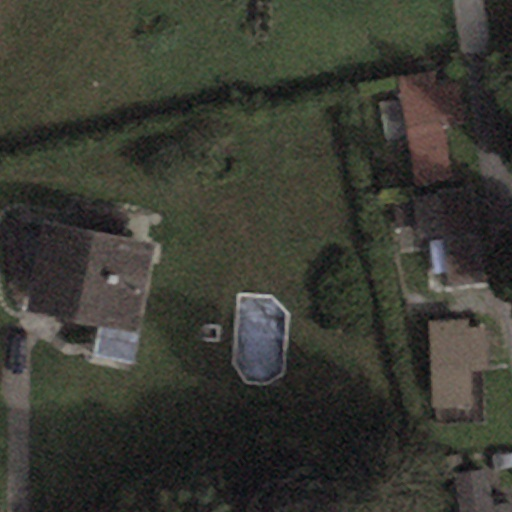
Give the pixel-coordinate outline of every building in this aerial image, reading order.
[(460,66),(400,74),(413,177),(452,172),(444,112),(466,110),(460,66)] [(418,183),(420,232),(445,231),(447,278),(482,276),(477,180),(418,183)] [(54,227),(39,301),(100,314),(92,353),(132,361),(142,314),(128,311),(141,244),(115,239),(120,213),(82,206),(77,232),(54,227)] [(430,314),(434,400),(472,399),(470,362),(490,361),(488,312),(430,314)] [(492,466),(461,466),(461,511),(511,511),(511,496),(492,496),(492,466)]
